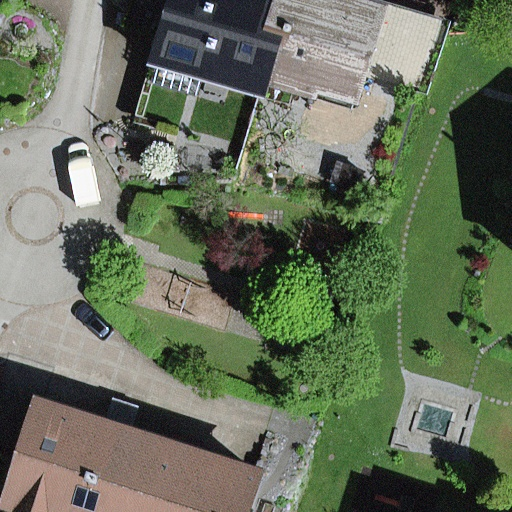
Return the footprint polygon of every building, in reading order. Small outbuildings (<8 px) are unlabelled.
[(264,76),(286,0),(180,0),(155,84),(198,97),(206,72),(260,88),(264,76)] [(286,0),(264,76),(315,91),(318,81),(356,92),(379,13),(333,0),(286,0)] [(448,34),(451,22),(375,0),(333,0),(379,13),(448,34)] [(43,405),(10,505),(13,505),(33,511),(123,511),(148,439),(43,405)] [(247,511),(259,476),(148,439),(123,511),(247,511)]
